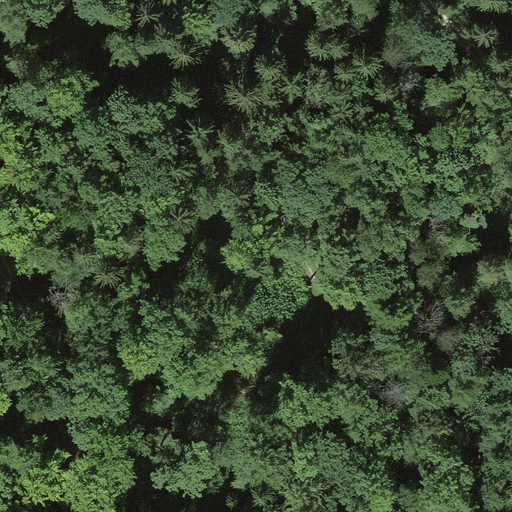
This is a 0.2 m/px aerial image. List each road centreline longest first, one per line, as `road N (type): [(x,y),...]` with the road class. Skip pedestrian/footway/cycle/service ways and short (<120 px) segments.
road 1 (track): [(418,511),(194,0)]
road 2 (track): [(121,511),(0,260)]
